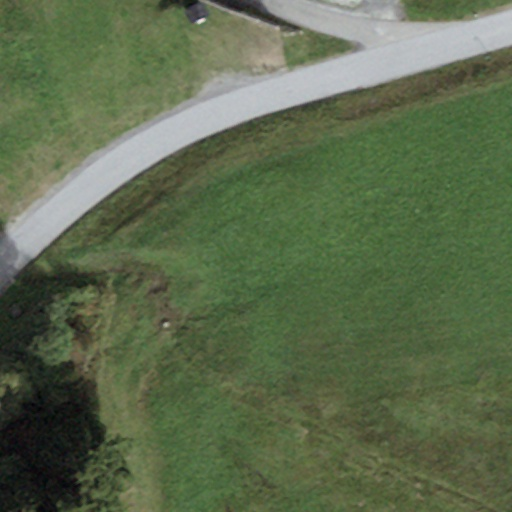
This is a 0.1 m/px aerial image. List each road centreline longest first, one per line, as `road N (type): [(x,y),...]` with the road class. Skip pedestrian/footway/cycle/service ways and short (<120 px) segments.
road 1 (unclassified): [(511,33),(215,116),(115,167),(0,267)]
road 2 (track): [(255,0),(422,56)]
